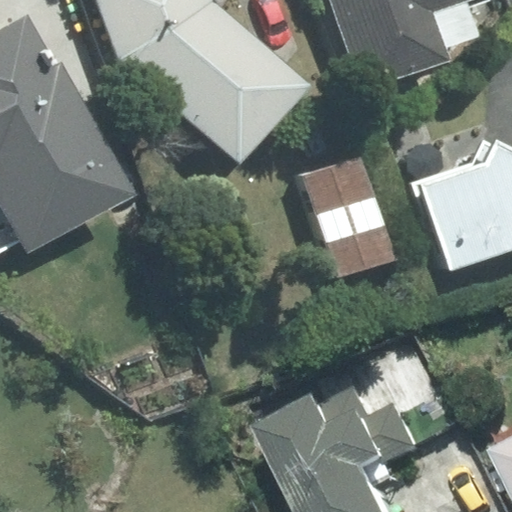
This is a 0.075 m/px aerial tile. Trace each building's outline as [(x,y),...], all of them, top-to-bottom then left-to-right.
[(93,0),(127,75),(231,165),(305,81),(212,0),(93,0)] [(326,0),(355,87),(440,59),(424,11),(456,0),(326,0)] [(48,74),(14,8),(0,15),(0,234),(7,248),(125,187),(63,66),(48,74)] [(467,161),(405,181),(434,267),(511,241),(511,143),(510,144),(481,133),(467,161)] [(355,155),(297,171),(327,276),(385,259),(355,155)] [(344,396),(280,429),(329,511),(416,511),(395,476),(434,453),(407,406),(384,420),(375,403),(355,415),(344,396)] [(511,443),(501,450),(511,471),(511,443)]
